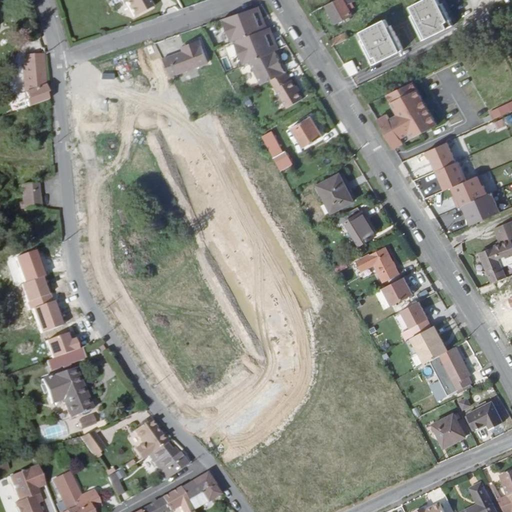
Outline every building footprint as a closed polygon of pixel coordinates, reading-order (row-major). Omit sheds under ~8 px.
[(115,0),(118,4),(121,3),(128,18),(147,10),(142,0),(115,0)] [(348,8),(355,5),(356,4),(354,0),(341,0),(326,8),(336,27),(354,19),(348,8)] [(420,42),(452,28),(439,0),(422,0),(405,8),(420,42)] [(258,9),(254,11),(259,24),(263,23),(258,9)] [(254,11),(221,21),(231,44),(233,44),(266,31),(263,23),(259,24),(254,11)] [(355,34),(369,67),(402,53),(388,19),(355,34)] [(233,44),(244,67),(250,64),(271,55),(265,41),(269,39),(266,31),(233,44)] [(330,44),(333,49),(350,40),(348,35),(330,44)] [(275,53),(269,39),(265,41),(271,55),(272,54),(275,53)] [(161,59),(170,76),(207,64),(200,41),(184,46),(185,51),(161,59)] [(26,64),(40,62),(38,51),(24,54),(26,64)] [(250,64),(261,87),(270,83),(283,76),(284,76),(280,67),(279,68),(272,54),(271,55),(250,64)] [(343,64),(349,77),(357,73),(352,60),(343,64)] [(24,66),(30,105),(50,97),(49,87),(45,89),(40,62),(26,64),(23,64),(24,66)] [(252,72),(244,76),(247,83),(255,80),(252,72)] [(283,76),(270,83),(284,107),(299,98),(290,82),(288,83),(284,76),(283,76)] [(377,120),(394,149),(434,129),(412,82),(385,95),(395,117),(387,121),(385,116),(377,120)] [(493,121),(502,117),(498,108),(489,112),(493,121)] [(311,118),(291,129),(303,149),(323,137),(311,118)] [(496,129),(505,125),(502,118),(493,122),(496,129)] [(453,142),(404,164),(413,178),(430,171),(461,223),(476,216),(461,191),(447,165),(461,159),(453,142)] [(277,159),(275,160),(281,171),(293,165),(287,154),(285,155),(279,145),(272,150),(277,159)] [(344,171),(322,182),(335,208),(357,198),(344,171)] [(21,183),(24,208),(40,206),(38,182),(21,183)] [(477,182),(461,191),(476,216),(492,207),(477,182)] [(367,214),(362,205),(345,213),(363,242),(372,237),(360,218),(367,214)] [(128,262),(155,253),(141,213),(114,223),(128,262)] [(360,218),(372,237),(379,233),(367,214),(360,218)] [(496,230),(503,246),(511,242),(505,226),(496,230)] [(503,246),(481,255),(491,274),(493,273),(498,283),(510,278),(505,266),(511,262),(511,243),(511,242),(503,246)] [(386,246),(360,258),(364,267),(375,263),(383,280),(398,273),(386,246)] [(407,275),(386,286),(395,303),(416,293),(407,275)] [(511,297),(511,296),(511,277),(510,278),(498,283),(481,290),(486,298),(502,292),(501,292),(507,288),(511,297)] [(16,279),(0,284),(0,307),(5,322),(23,315),(14,292),(20,290),(16,279)] [(403,309),(412,327),(431,318),(421,300),(403,309)] [(438,324),(436,325),(442,337),(445,337),(438,324)] [(431,360),(451,349),(445,337),(442,337),(436,325),(406,340),(413,354),(419,351),(425,363),(431,360)] [(76,346),(86,342),(81,330),(56,340),(61,352),(76,346)] [(79,355),(76,346),(61,352),(44,358),(47,367),(79,355)] [(451,349),(431,360),(448,394),(473,382),(469,376),(472,374),(457,346),(451,349)] [(71,367),(39,379),(40,383),(38,384),(42,395),(44,394),(48,404),(61,399),(67,416),(88,408),(82,395),(80,396),(72,377),(75,376),(71,367)] [(459,399),(461,411),(471,408),(468,397),(459,399)] [(495,399),(471,413),(479,427),(491,421),(494,426),(507,419),(495,399)] [(455,411),(435,422),(447,444),(468,433),(455,411)] [(89,414),(78,417),(81,426),(92,422),(89,414)] [(147,455),(166,443),(150,418),(135,428),(145,442),(137,446),(140,452),(125,463),(127,468),(129,466),(136,462),(141,459),(146,456),(147,455)] [(100,444),(90,430),(79,434),(91,451),(100,444)] [(163,476),(183,462),(175,449),(172,451),(166,443),(147,455),(150,458),(163,476)] [(0,457),(0,468),(10,466),(7,455),(0,457)] [(44,483),(37,463),(8,474),(18,499),(13,501),(17,511),(40,511),(36,502),(41,500),(36,487),(44,483)] [(511,495),(499,500),(504,509),(511,505),(511,463),(498,469),(505,489),(511,488),(511,492),(511,495)] [(69,470),(65,472),(71,487),(74,486),(81,501),(85,499),(82,492),(79,493),(69,470)] [(114,471),(107,475),(115,494),(122,491),(114,471)] [(192,508),(220,493),(204,471),(190,479),(189,478),(177,484),(192,508)] [(77,511),(91,511),(90,509),(98,504),(96,496),(92,487),(91,488),(82,492),(85,499),(81,501),(74,486),(71,487),(65,472),(61,474),(77,511)] [(77,511),(61,474),(53,477),(67,509),(61,511),(77,511)] [(490,474),(486,476),(492,488),(496,486),(490,474)] [(498,511),(489,495),(483,483),(481,479),(469,485),(478,500),(461,509),(462,511),(498,511)] [(486,482),(483,483),(489,495),(492,493),(486,482)] [(193,511),(192,508),(177,484),(159,495),(167,509),(177,504),(180,511),(193,511)] [(505,489),(495,493),(499,500),(511,495),(511,492),(511,488),(505,489)] [(161,511),(167,509),(159,495),(138,506),(141,511),(161,511)] [(427,506),(425,507),(414,511),(445,511),(439,500),(427,506)]
